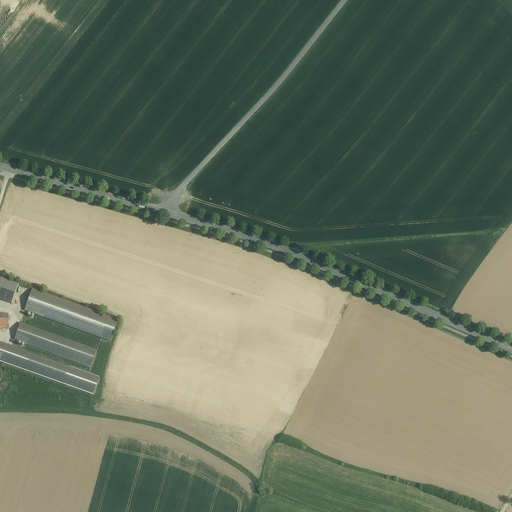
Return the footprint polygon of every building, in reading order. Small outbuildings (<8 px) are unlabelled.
[(0,300),(11,304),(18,286),(0,279),(0,300)] [(118,321),(32,290),(25,310),(101,338),(110,341),(118,321)] [(8,315),(0,314),(0,328),(7,329),(8,315)] [(96,351),(20,324),(14,340),(90,367),(96,351)] [(93,394),(99,379),(88,375),(0,343),(0,360),(3,362),(93,394)]
